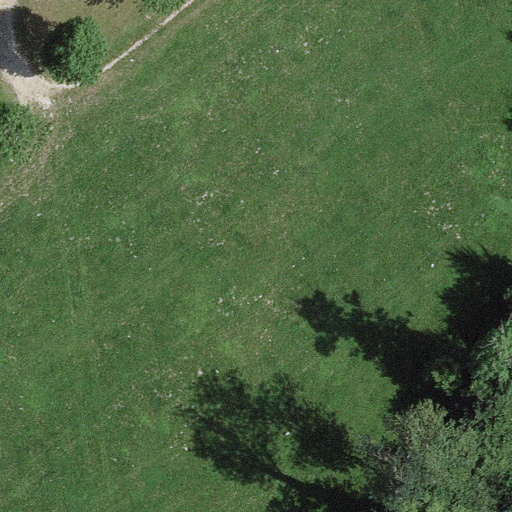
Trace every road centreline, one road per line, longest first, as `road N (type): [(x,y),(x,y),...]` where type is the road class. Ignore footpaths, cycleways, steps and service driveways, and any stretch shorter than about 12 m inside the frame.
road 1 (track): [(358,511),(463,338),(511,274)]
road 2 (track): [(181,0),(87,76),(55,87),(32,85),(15,67),(0,22)]
